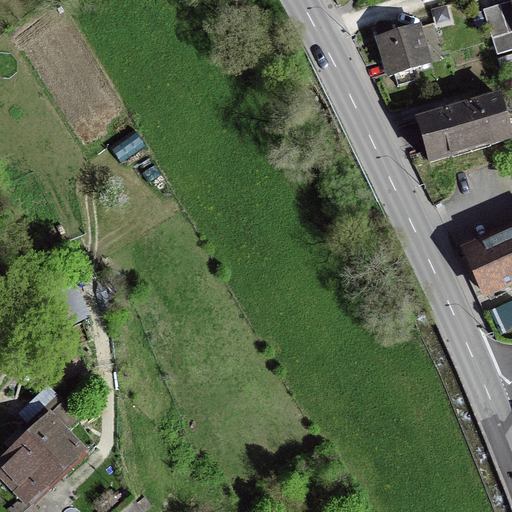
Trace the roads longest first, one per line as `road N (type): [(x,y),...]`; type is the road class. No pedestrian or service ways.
road 1 (secondary): [(490,397),(300,0)]
road 2 (track): [(93,281),(105,432),(93,463),(48,511)]
